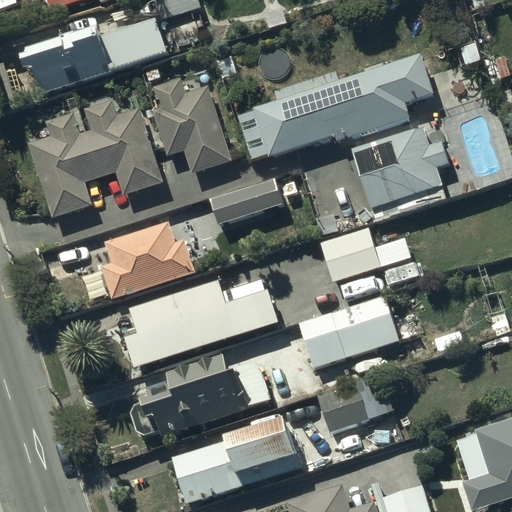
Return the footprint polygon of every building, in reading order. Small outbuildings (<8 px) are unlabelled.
[(44,0),(49,15),(92,0),(44,0)] [(158,0),(165,22),(206,11),(202,0),(158,0)] [(101,33),(31,54),(43,96),(171,56),(161,24),(104,42),(101,33)] [(237,120),(251,163),(266,158),(267,161),(332,140),(334,146),(410,122),(405,108),(433,99),(420,58),(389,67),(388,62),(365,69),(367,75),(338,84),(336,75),(275,94),(278,103),(252,112),(253,115),(237,120)] [(153,112),(167,159),(184,154),(190,177),(231,165),(205,75),(154,89),(160,110),(153,112)] [(135,99),(114,106),(113,103),(85,112),(91,134),(80,137),(74,116),(46,124),(51,139),(30,145),(52,220),(92,209),(86,185),(116,177),(122,196),(163,185),(142,111),(139,112),(135,99)] [(442,188),(436,171),(452,166),(441,132),(426,137),(424,131),(352,154),(370,211),(442,188)] [(213,204),(219,226),(284,206),(278,185),(213,204)] [(322,223),(325,238),(373,226),(368,208),(350,212),(351,216),(322,223)] [(102,269),(112,301),(195,276),(185,243),(176,246),(170,226),(105,246),(112,266),(102,269)] [(321,245),(333,285),(381,271),(369,231),(321,245)] [(224,308),(217,287),(130,313),(137,336),(123,341),(132,372),(277,327),(267,293),(265,294),(262,283),(230,293),(234,305),(224,308)] [(300,325),(315,371),(400,345),(385,298),(300,325)] [(222,362),(165,378),(168,389),(145,395),(147,403),(138,405),(144,425),(153,422),(158,438),(248,413),(247,409),(268,403),(259,369),(226,378),(222,362)] [(317,398),(330,435),(394,414),(382,377),(317,398)] [(463,486),(470,511),(475,511),(511,500),(511,421),(475,433),(476,439),(458,445),(470,484),(463,486)] [(223,445),(172,459),(185,505),(295,474),(281,425),(222,442),(223,445)] [(377,511),(375,503),(350,511),(342,488),(287,506),(289,511),(377,511)] [(382,499),(385,511),(430,511),(424,488),(382,499)]
